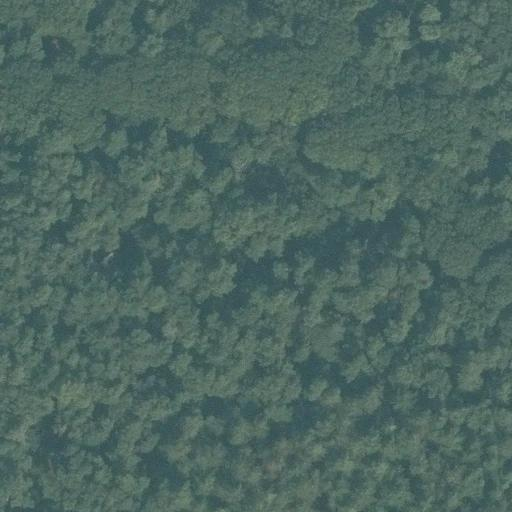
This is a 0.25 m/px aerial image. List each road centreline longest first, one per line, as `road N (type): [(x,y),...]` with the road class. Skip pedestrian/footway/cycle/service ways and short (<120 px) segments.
road 1 (track): [(45,0),(161,511)]
road 2 (track): [(325,122),(0,110)]
road 3 (track): [(511,289),(325,122)]
